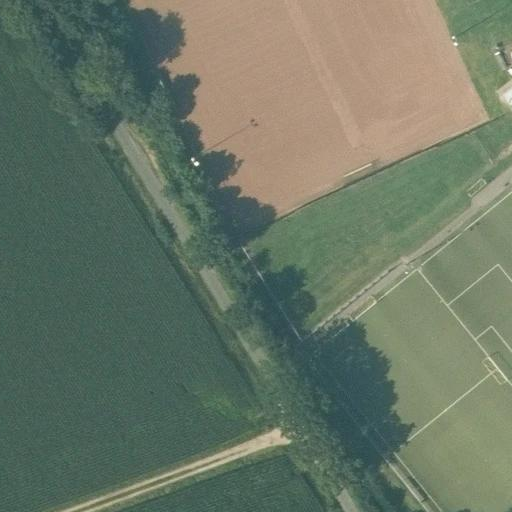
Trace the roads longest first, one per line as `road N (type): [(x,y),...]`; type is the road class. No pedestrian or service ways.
road 1 (unclassified): [(352,511),(38,0)]
road 2 (track): [(300,427),(67,511)]
